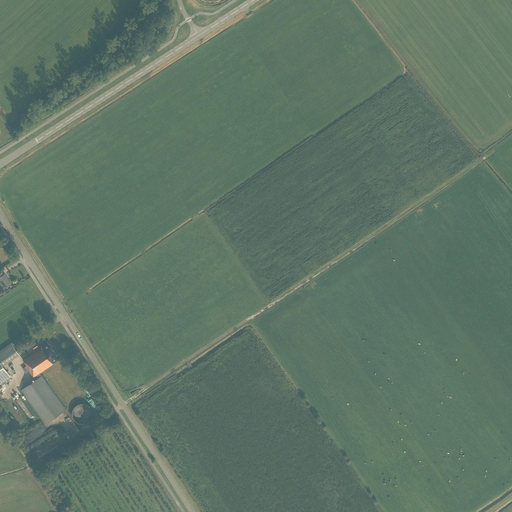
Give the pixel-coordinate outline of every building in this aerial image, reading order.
[(1,273),(0,273),(0,281),(1,284),(2,284),(5,288),(11,284),(8,280),(5,274),(3,275),(1,273)] [(42,347),(24,360),(27,365),(26,366),(23,369),(26,373),(29,371),(36,380),(21,391),(46,424),(66,410),(40,373),(61,359),(49,342),(49,343),(48,342),(41,347),(42,347)] [(34,351),(41,345),(38,342),(31,347),(34,351)] [(20,355),(11,343),(0,350),(0,386),(10,379),(12,378),(3,366),(20,355)] [(81,403),(80,403),(79,404),(78,404),(77,405),(76,406),(75,406),(75,407),(74,408),(73,409),(73,410),(73,411),(72,412),(72,413),(72,414),(73,415),(73,416),(73,417),(74,418),(74,419),(75,420),(76,421),(77,422),(78,422),(79,423),(80,423),(81,423),(82,423),(83,423),(84,423),(85,423),(86,423),(87,423),(88,422),(89,421),(90,420),(91,420),(91,419),(92,418),(92,417),(92,416),(93,415),(93,414),(93,413),(93,412),(93,411),(92,411),(92,410),(92,409),(91,408),(91,407),(90,407),(90,406),(89,406),(89,405),(88,405),(88,404),(87,404),(86,404),(85,404),(85,403),(84,403),(83,403),(82,403),(81,403)] [(60,424),(66,422),(64,416),(58,418),(60,424)] [(56,429),(23,447),(27,456),(29,455),(33,461),(38,458),(35,452),(65,435),(64,432),(59,434),(56,429)]
